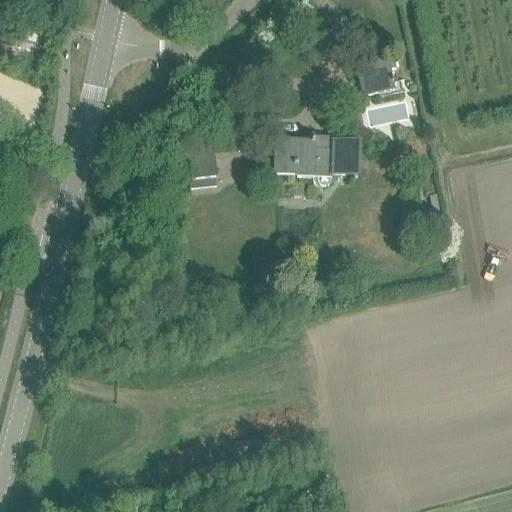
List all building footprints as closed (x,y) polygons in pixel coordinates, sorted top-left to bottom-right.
[(356,67),(362,99),(394,94),(387,60),(356,67)] [(355,180),(357,146),(331,145),(331,148),(316,147),(316,145),(275,143),(275,178),(315,180),(315,178),(329,179),(355,180)] [(186,153),(188,175),(190,190),(216,188),(212,150),(186,153)] [(440,217),(430,219),(432,231),(443,229),(440,217)] [(269,488),(251,493),(256,511),(257,511),(275,507),(269,488)]
